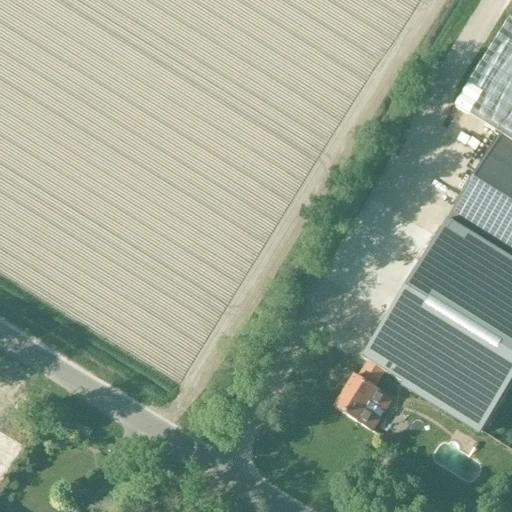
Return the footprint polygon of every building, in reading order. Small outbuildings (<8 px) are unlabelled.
[(511,24),(508,22),(454,110),(511,145),(511,24)] [(511,147),(500,140),(447,226),(511,266),(511,147)] [(511,266),(447,226),(363,362),(368,365),(383,375),(382,376),(481,436),(511,385),(511,266)] [(289,313),(294,305),(289,301),(284,310),(289,313)] [(353,380),(334,411),(372,434),(391,403),(375,393),(373,392),(382,376),(383,375),(368,365),(357,382),(353,380)] [(0,511),(0,484),(22,448),(0,433),(0,511)]
